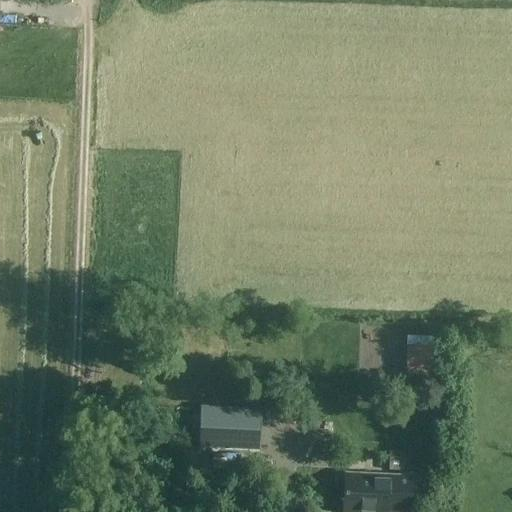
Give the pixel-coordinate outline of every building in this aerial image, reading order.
[(410,335),(411,347),(438,346),(437,334),(410,335)] [(437,361),(437,349),(412,348),(412,361),(437,361)] [(200,408),(198,448),(258,450),(260,410),(200,408)] [(427,413),(409,412),(408,450),(425,450),(427,413)] [(410,511),(412,477),(345,474),(343,511),(410,511)]
